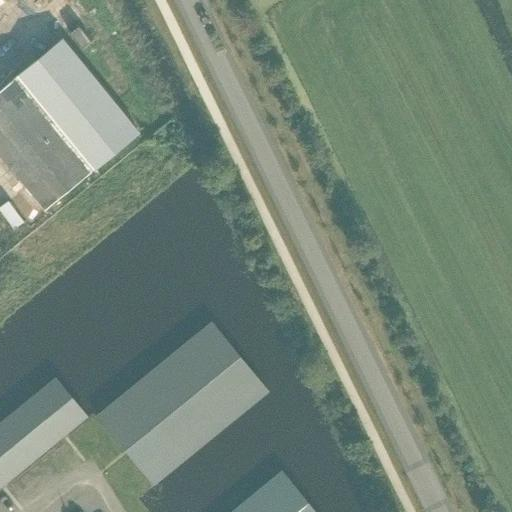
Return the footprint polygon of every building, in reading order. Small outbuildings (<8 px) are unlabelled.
[(82,48),(91,41),(79,26),(70,33),(82,48)] [(0,154),(44,209),(138,132),(62,39),(0,90),(0,154)] [(9,201),(0,207),(0,209),(14,228),(23,221),(9,201)] [(208,319),(94,412),(153,483),(266,389),(208,319)] [(53,377),(0,420),(0,488),(87,417),(53,377)] [(314,511),(278,468),(225,511),(314,511)]
